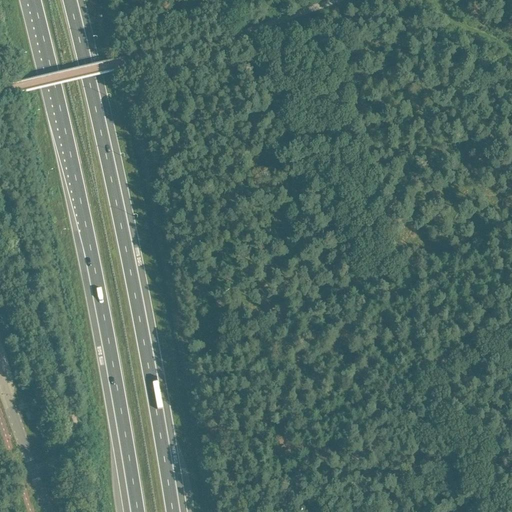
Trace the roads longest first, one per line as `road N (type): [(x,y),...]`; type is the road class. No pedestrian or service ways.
road 1 (trunk): [(32,0),(108,328),(137,511)]
road 2 (trunk): [(172,511),(142,327),(70,0)]
road 3 (tertiary): [(47,511),(0,378)]
